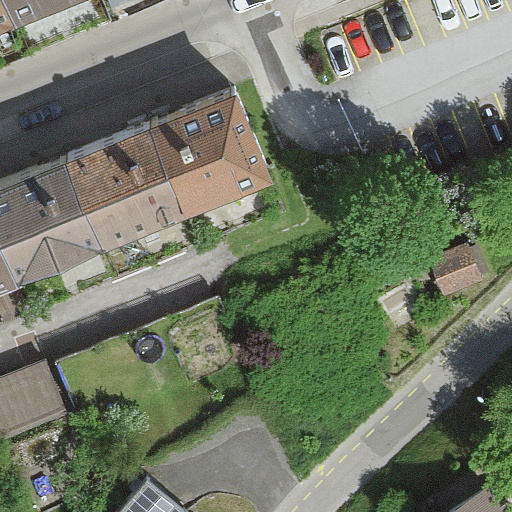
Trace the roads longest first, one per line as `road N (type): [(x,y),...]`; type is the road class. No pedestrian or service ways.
road 1 (residential): [(511,315),(308,511)]
road 2 (residential): [(0,101),(251,0)]
